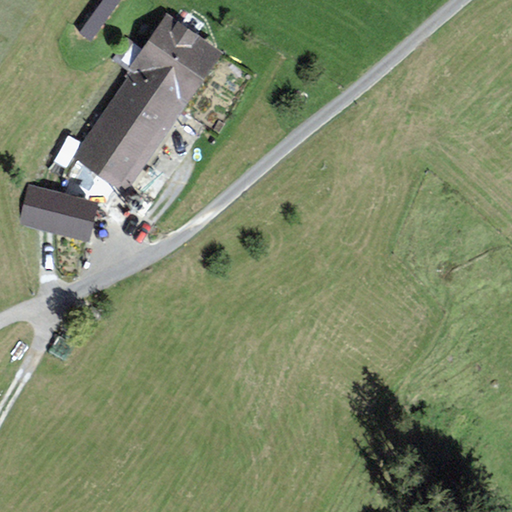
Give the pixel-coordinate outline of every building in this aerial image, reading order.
[(96,40),(118,0),(100,0),(83,33),(96,40)] [(219,47),(166,12),(71,154),(124,189),(219,47)] [(83,178),(85,172),(83,166),(76,163),(70,166),(67,172),(70,178),(76,181),(83,178)] [(95,196),(56,189),(48,229),(87,237),(95,196)] [(139,202),(141,197),(139,192),(134,190),(130,192),(128,197),(130,202),(134,204),(139,202)]
